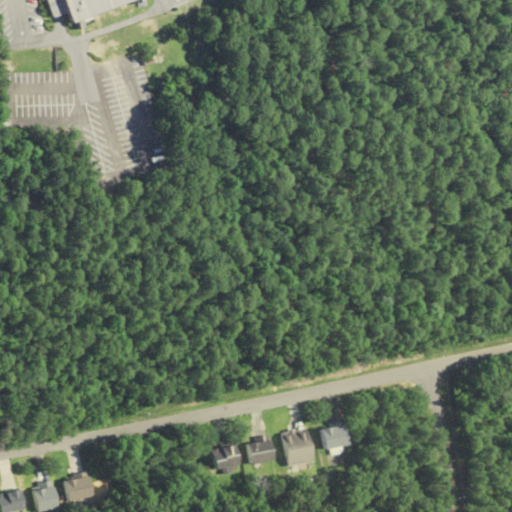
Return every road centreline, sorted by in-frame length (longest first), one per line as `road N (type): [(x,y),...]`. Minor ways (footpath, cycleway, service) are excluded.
road 1 (residential): [(0,453),(511,353)]
road 2 (residential): [(429,371),(446,511)]
